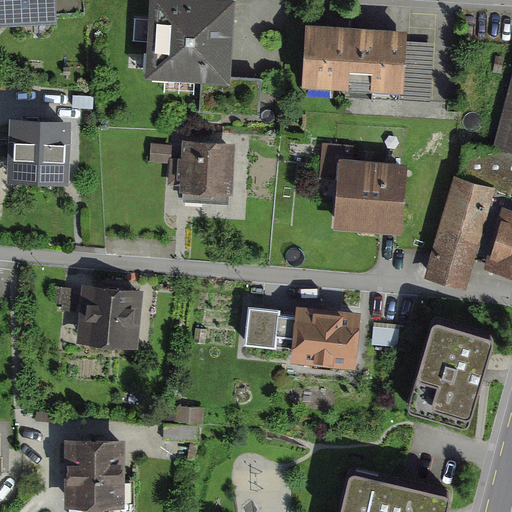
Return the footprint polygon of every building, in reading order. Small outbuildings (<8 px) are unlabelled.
[(0,0),(0,17),(57,15),(56,0),(0,0)] [(229,5),(155,1),(150,74),(225,78),(229,5)] [(403,35),(311,30),(308,83),(400,88),(403,35)] [(511,90),(494,151),(470,144),(431,276),(463,285),(492,186),(511,191),(511,193),(490,269),(511,275),(511,90)] [(72,112),(11,109),(8,175),(69,178),(72,112)] [(170,163),(172,147),(155,145),(153,161),(170,163)] [(230,147),(188,145),(186,189),(228,191),(230,147)] [(401,169),(343,165),(339,227),(398,231),(401,169)] [(139,295),(88,290),(83,340),(134,344),(139,295)] [(291,345),(295,311),(250,306),(246,340),(291,345)] [(358,318),(298,311),(293,358),(353,365),(358,318)] [(493,335),(436,319),(413,406),(469,421),(481,379),(493,335)] [(121,445),(70,444),(69,504),(120,505),(121,445)] [(353,471),(342,511),(446,511),(451,494),(353,471)]
